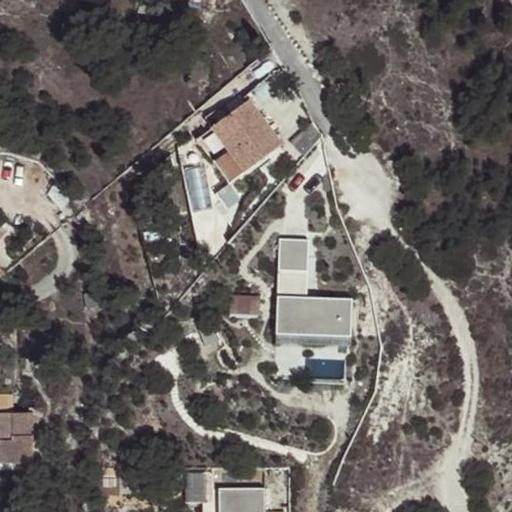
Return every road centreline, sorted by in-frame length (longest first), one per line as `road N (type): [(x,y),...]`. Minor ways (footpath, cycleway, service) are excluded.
road 1 (track): [(312,93),(413,244),(462,336),(469,404),(456,474),(469,511)]
road 2 (unknown): [(0,312),(37,289),(62,246),(0,205)]
